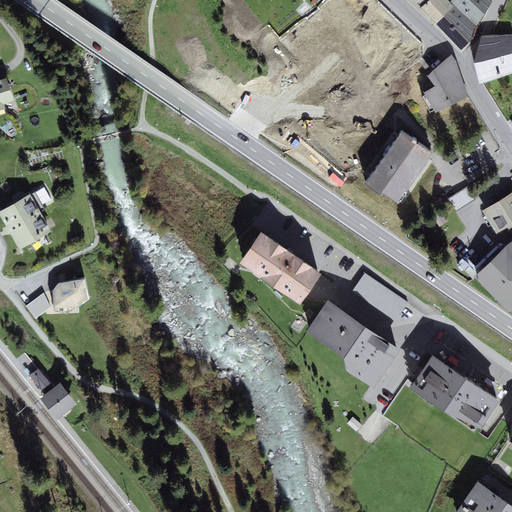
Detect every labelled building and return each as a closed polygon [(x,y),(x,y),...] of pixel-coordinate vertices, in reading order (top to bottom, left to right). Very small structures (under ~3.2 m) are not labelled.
[(407,0),(433,26),(454,6),(450,2),(448,0),(407,0)] [(491,0),(451,0),(450,2),(454,6),(476,26),(493,2),(491,0)] [(476,26),(454,6),(433,26),(461,54),(472,43),(476,26)] [(511,73),(511,34),(482,36),(475,64),(480,85),(511,73)] [(436,113),(468,96),(452,55),(444,62),(433,71),(428,76),(435,86),(424,92),(436,113)] [(0,110),(6,109),(4,105),(15,101),(7,78),(0,80),(0,110)] [(398,203),(432,151),(401,131),(367,183),(398,203)] [(449,198),(456,210),(476,200),(469,187),(449,198)] [(511,192),(483,210),(497,233),(511,224),(511,192)] [(0,211),(0,215),(9,231),(40,213),(29,194),(0,211)] [(9,231),(20,249),(51,231),(40,213),(9,231)] [(321,274),(262,232),(240,263),(299,305),(321,274)] [(511,241),(507,246),(475,278),(509,312),(511,314),(511,241)] [(409,302),(365,273),(352,292),(396,321),(409,302)] [(84,279),(58,284),(53,291),(55,308),(78,307),(89,299),(84,279)] [(50,307),(44,293),(26,306),(36,319),(50,307)] [(400,350),(328,300),(305,332),(346,360),(347,371),(373,389),(400,350)] [(499,401),(433,356),(410,388),(443,410),(480,428),(499,401)] [(38,369),(30,376),(42,390),(50,383),(38,369)] [(61,383),(41,398),(57,420),(77,404),(61,383)] [(511,511),(511,504),(478,482),(457,511),(511,511)]
